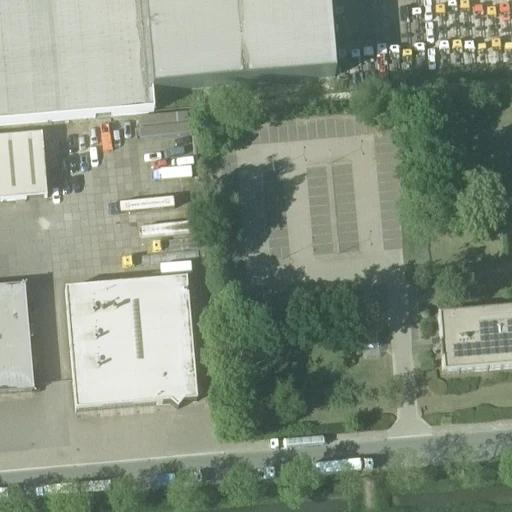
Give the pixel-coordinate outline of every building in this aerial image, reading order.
[(0,0),(0,128),(150,116),(148,95),(335,79),(327,0),(0,0)] [(41,137),(0,140),(0,203),(46,199),(41,137)] [(196,404),(186,283),(65,293),(75,414),(170,406),(177,412),(183,405),(196,404)] [(0,396),(32,394),(24,289),(0,291),(0,396)] [(511,310),(437,317),(442,377),(511,370),(511,310)]
